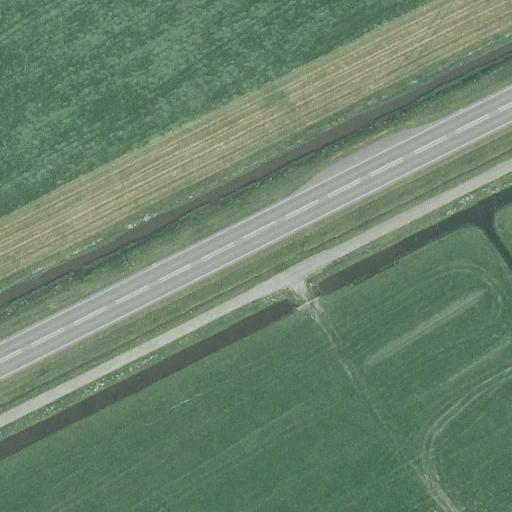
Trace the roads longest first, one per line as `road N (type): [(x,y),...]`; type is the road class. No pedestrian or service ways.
road 1 (trunk): [(0,361),(511,104)]
road 2 (unclassified): [(0,421),(511,165)]
